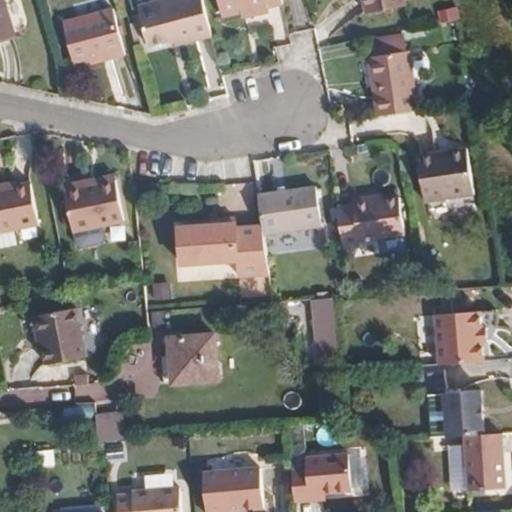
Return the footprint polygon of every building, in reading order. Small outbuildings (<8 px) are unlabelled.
[(0,0),(0,40),(15,36),(3,0),(0,0)] [(180,42),(212,33),(202,0),(155,0),(138,5),(148,46),(178,37),(180,42)] [(270,6),(284,3),(283,0),(220,0),(223,14),(250,9),(250,14),(270,11),(270,6)] [(359,0),(362,14),(400,6),(399,0),(359,0)] [(76,60),(91,56),(108,52),(110,57),(126,53),(115,7),(66,19),(76,60)] [(386,51),(406,48),(404,34),(384,37),(386,51)] [(373,82),(378,115),(418,109),(411,49),(376,53),(380,81),(373,82)] [(108,52),(91,56),(93,62),(110,57),(108,52)] [(369,54),(373,82),(380,81),(376,53),(369,54)] [(468,147),(448,150),(449,155),(437,157),(436,152),(417,156),(425,202),(476,194),(468,147)] [(116,172),(83,179),(84,184),(117,177),(116,172)] [(84,184),(83,179),(64,183),(72,228),(124,217),(117,177),(84,184)] [(0,188),(0,231),(40,223),(32,182),(0,188)] [(264,224),(265,232),(321,223),(315,185),(259,194),(264,224)] [(355,202),(338,205),(344,241),(407,232),(402,196),(387,198),(373,200),(372,195),(354,197),(355,202)] [(210,221),(211,228),(236,224),(236,219),(210,221)] [(241,278),(272,273),(265,232),(264,224),(237,229),(236,224),(211,228),(176,235),(182,274),(239,265),(241,278)] [(15,228),(0,231),(0,250),(19,247),(15,228)] [(336,298),(317,300),(321,350),(341,350),(336,298)] [(43,354),(83,348),(74,307),(31,317),(33,331),(39,336),(43,354)] [(480,359),(479,343),(476,310),(433,314),(436,362),(480,359)] [(477,327),(479,343),(486,342),(484,327),(477,327)] [(214,332),(179,336),(180,353),(172,354),(174,381),(217,378),(214,332)] [(84,355),(83,348),(43,354),(45,363),(84,355)] [(443,391),(447,437),(464,436),(483,434),(479,389),(443,391)] [(142,415),(94,421),(95,449),(143,444),(142,415)] [(31,449),(53,445),(51,432),(28,436),(31,449)] [(502,444),(502,433),(483,434),(464,436),(464,446),(502,444)] [(506,488),(502,444),(464,446),(468,491),(506,488)] [(55,449),(35,450),(36,466),(56,465),(55,449)] [(308,472),(294,473),(296,506),(309,505),(308,498),(324,498),(351,495),(349,458),(307,461),(308,472)] [(208,511),(254,511),(266,511),(264,472),(207,475),(208,511)] [(118,500),(119,511),(182,511),(180,491),(135,494),(135,499),(118,500)]
